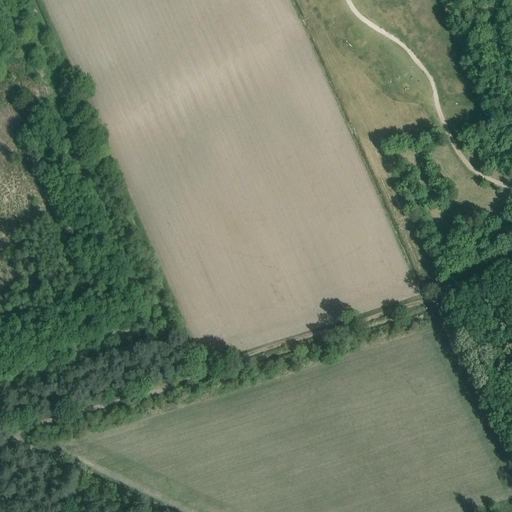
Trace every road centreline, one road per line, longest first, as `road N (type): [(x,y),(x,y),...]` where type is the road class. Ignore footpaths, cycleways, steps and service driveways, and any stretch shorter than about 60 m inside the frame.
road 1 (track): [(8,430),(295,347),(511,270)]
road 2 (track): [(175,511),(8,430)]
